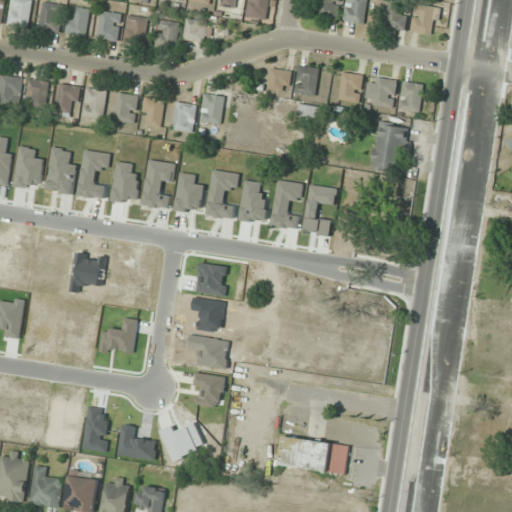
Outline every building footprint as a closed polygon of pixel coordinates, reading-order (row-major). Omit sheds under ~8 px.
[(29,28),(33,0),(32,0),(12,0),(9,24),(29,28)] [(221,0),(221,7),(237,9),(237,0),(221,0)] [(249,0),(247,18),(267,21),(270,0),(249,0)] [(341,0),(321,0),(320,17),(339,19),(341,0)] [(366,23),(367,0),(346,0),(345,22),(366,23)] [(406,30),(409,2),(391,0),(388,0),(386,28),(406,30)] [(61,32),(64,5),(44,2),(41,30),(61,32)] [(442,8),(417,3),(412,31),(432,35),(434,26),(438,26),(442,8)] [(87,37),(91,11),(79,9),(78,16),(70,15),(67,34),(87,37)] [(122,13),(102,11),(98,39),(118,41),(122,13)] [(148,18),(128,15),(125,42),(145,45),(148,18)] [(210,23),(189,17),(183,38),(205,43),(210,23)] [(176,51),(181,23),(160,20),(156,47),(176,51)] [(320,68),(299,66),(297,94),(318,96),(320,68)] [(291,92),(293,71),(272,69),(270,90),(291,92)] [(339,98),(359,102),(365,76),(345,71),(339,98)] [(0,102),(21,104),(24,77),(3,75),(0,102)] [(394,106),(398,81),(371,76),(367,102),(394,106)] [(50,82),(31,79),(26,106),(45,109),(50,82)] [(424,84),(404,82),(401,110),(421,113),(424,84)] [(58,112),(78,114),(80,86),(61,84),(58,112)] [(83,115),(104,119),(109,91),(88,87),(83,115)] [(139,96),(120,92),(115,120),(135,123),(139,96)] [(223,124),(226,96),(205,94),(202,122),(223,124)] [(144,115),(151,116),(150,126),(162,127),(165,99),(146,97),(144,115)] [(198,104),(177,102),(174,131),(195,133),(198,104)] [(319,122),(319,105),(300,105),(300,122),(319,122)] [(403,174),(409,128),(378,123),(372,170),(403,174)] [(316,225),(324,243),(311,249),(320,270),(313,272),(319,287),(357,272),(335,218),(316,225)] [(179,231),(172,277),(195,281),(202,235),(179,231)] [(246,297),(250,267),(242,266),(238,296),(246,297)] [(346,476),(351,445),(286,435),(281,466),(346,476)] [(22,459),(22,452),(12,451),(11,459),(1,457),(0,466),(0,499),(25,503),(32,460),(22,459)] [(64,480),(45,478),(46,467),(36,466),(31,504),(60,508),(64,480)] [(65,510),(80,511),(94,511),(100,474),(71,470),(65,510)] [(102,511),(126,511),(132,480),(116,477),(115,485),(108,484),(102,511)] [(162,511),(167,489),(141,485),(137,508),(148,510),(147,511),(162,511)]
